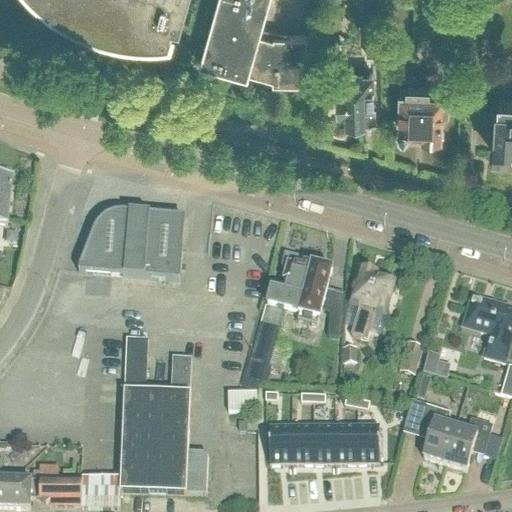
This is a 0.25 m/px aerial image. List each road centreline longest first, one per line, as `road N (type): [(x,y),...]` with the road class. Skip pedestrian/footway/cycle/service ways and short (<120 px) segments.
road 1 (secondary): [(511,252),(80,128)]
road 2 (unclassified): [(0,346),(35,282),(80,128)]
